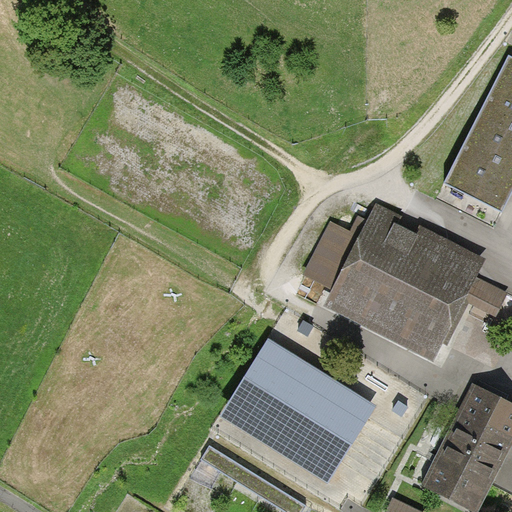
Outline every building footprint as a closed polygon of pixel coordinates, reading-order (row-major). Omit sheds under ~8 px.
[(511,188),(511,58),(510,57),(445,186),(499,214),(511,188)] [(486,261),(375,204),(366,221),(358,217),(350,231),(332,222),(304,276),(333,291),(324,308),(434,365),(444,345),(448,346),(469,305),(495,319),(509,293),(478,277),(486,261)] [(375,408),(268,341),(219,419),(326,486),(375,408)] [(448,435),(421,488),(468,511),(480,511),(511,448),(511,404),(473,385),(448,435)] [(421,511),(393,499),(387,511),(421,511)]
